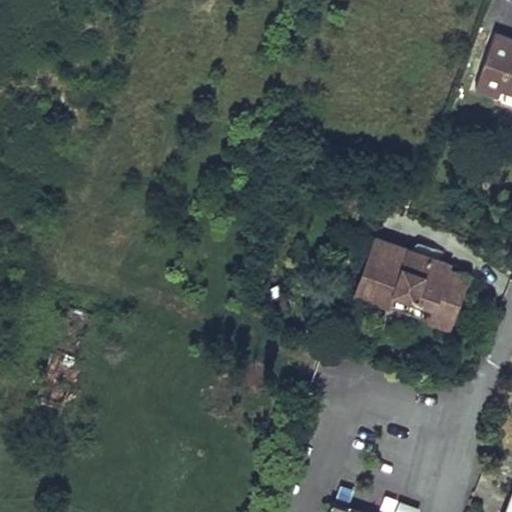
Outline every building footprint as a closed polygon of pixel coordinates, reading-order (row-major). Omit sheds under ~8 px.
[(511,41),(510,41),(511,33),(511,31),(489,23),(469,80),(493,88),(495,82),(511,88),(511,41)] [(511,88),(495,82),(493,88),(491,94),(511,101),(511,88)] [(443,255),(422,248),(421,252),(403,246),(404,241),(370,230),(361,257),(395,268),(390,284),(428,297),(423,310),(443,317),(461,266),(441,260),(443,255)] [(425,238),(412,233),(410,235),(407,236),(406,239),(404,241),(403,246),(421,252),(422,248),(425,238)] [(395,268),(361,257),(351,285),(385,297),(390,284),(395,268)] [(53,433),(93,313),(63,303),(23,423),(53,433)] [(511,511),(511,489),(509,488),(500,511),(511,511)] [(393,511),(416,511),(418,504),(397,499),(393,511)] [(326,511),(358,511),(330,502),(326,511)]
